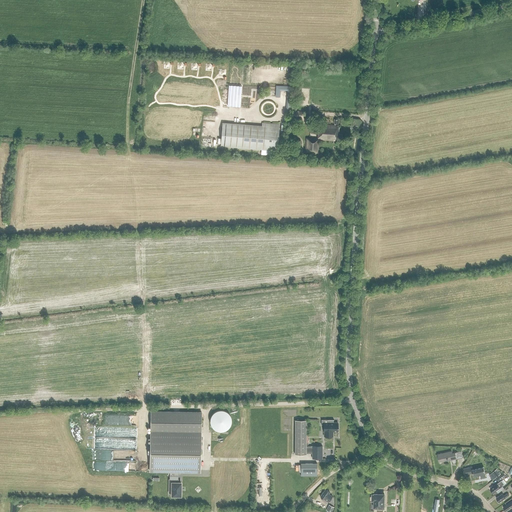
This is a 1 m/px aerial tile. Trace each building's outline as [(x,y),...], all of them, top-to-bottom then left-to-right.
[(229,84),(228,106),(240,107),(242,85),(229,84)] [(287,91),(285,113),(292,113),(293,107),(291,107),(293,86),(276,85),(275,97),(280,97),(280,90),(287,91)] [(263,127),(223,123),(221,146),(267,149),(267,155),(276,156),(277,150),(279,125),(263,124),(263,127)] [(339,134),(340,126),(319,125),(318,140),(306,139),(305,152),(318,153),(319,142),(321,142),(321,140),(335,141),(335,140),(342,140),(342,135),(339,134)] [(222,431),(224,431),(226,431),(228,429),(229,428),(230,427),(232,425),(232,423),(232,421),(232,418),(232,417),(231,415),(229,413),(228,412),(226,411),(224,410),(222,410),(219,410),(217,411),(215,412),(214,413),(213,415),(212,417),(211,419),(211,421),(211,423),(212,425),(212,426),(214,428),(216,430),(217,431),(219,431),(222,431)] [(151,411),(150,472),(200,472),(201,412),(151,411)] [(312,453),(312,458),(322,458),(322,446),(306,446),(306,420),(295,420),(295,454),(306,454),(306,453),(312,453)] [(334,420),(327,420),(327,423),(324,423),(324,431),(324,436),(333,436),(333,431),(338,431),(338,423),(333,423),(333,420),(334,420)] [(135,448),(136,439),(107,438),(107,443),(110,443),(110,448),(118,448),(119,442),(125,442),(126,440),(128,440),(128,443),(131,443),(131,447),(135,448)] [(452,453),(452,451),(437,454),(439,462),(457,458),(456,455),(461,454),(460,451),(452,453)] [(317,476),(317,464),(301,464),(301,476),(317,476)] [(469,469),(469,468),(464,469),(466,475),(473,473),(474,476),(481,475),(481,477),(486,476),(484,467),(472,470),(472,469),(469,469)] [(503,473),(496,478),(498,481),(505,476),(503,473)] [(178,476),(170,476),(170,480),(169,480),(169,493),(172,493),(172,496),(181,496),(181,491),(181,487),(181,483),(178,483),(178,476)] [(497,484),(490,489),(493,493),(496,491),(498,493),(503,488),(502,486),(504,484),(502,481),(497,484)] [(323,492),(320,496),(322,499),(321,500),(326,504),(327,502),(327,503),(332,497),(328,494),(329,493),(326,490),(323,493),(323,492)] [(503,496),(502,494),(496,498),(499,502),(509,496),(508,495),(509,495),(508,493),(507,494),(507,493),(503,496)] [(372,500),(374,500),(374,508),(377,508),(377,511),(382,511),(383,508),(384,494),(374,494),(374,495),(372,495),(372,500)] [(509,509),(511,507),(511,501),(506,505),(507,505),(503,508),(506,511),(509,509)]
